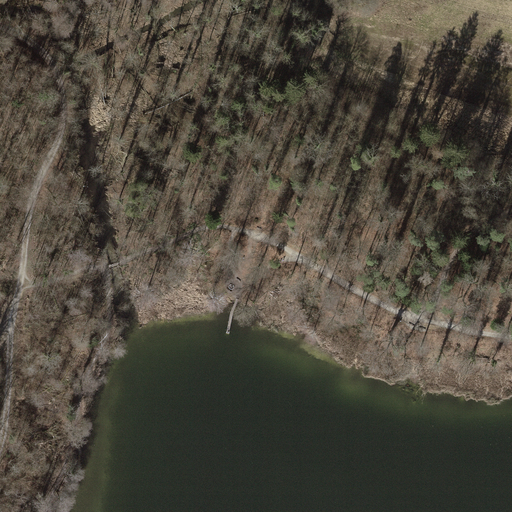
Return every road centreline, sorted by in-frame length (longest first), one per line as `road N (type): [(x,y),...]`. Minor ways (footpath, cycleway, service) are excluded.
road 1 (track): [(21,283),(29,214),(61,137),(64,88),(50,56),(0,24)]
road 2 (track): [(0,447),(21,283)]
road 3 (track): [(425,321),(461,244),(511,209)]
